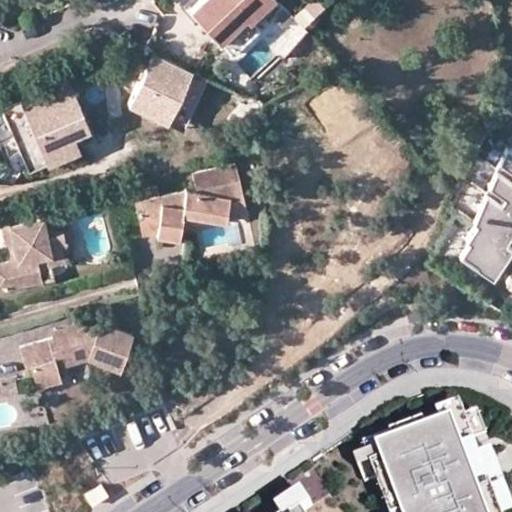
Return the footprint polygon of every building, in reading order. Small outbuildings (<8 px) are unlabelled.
[(198,0),(189,8),(222,42),(249,18),(267,0),(198,0)] [(215,46),(180,18),(165,35),(201,63),(215,46)] [(222,42),(233,53),(259,30),(249,18),(222,42)] [(286,53),(304,32),(292,21),(273,42),(286,53)] [(192,69),(154,51),(127,107),(166,125),(192,69)] [(87,125),(66,75),(0,102),(0,104),(20,154),(87,125)] [(72,132),(20,154),(26,168),(78,146),(72,132)] [(511,149),(510,149),(501,171),(511,178),(511,149)] [(465,255),(497,277),(511,255),(511,243),(511,242),(511,178),(501,171),(478,225),(480,227),(470,241),(473,243),(465,255)] [(188,215),(190,210),(207,215),(221,219),(222,216),(225,207),(241,204),(236,180),(196,188),(194,191),(184,188),(182,190),(134,201),(140,233),(153,230),(155,233),(176,235),(177,222),(178,217),(188,215)] [(0,287),(36,279),(31,256),(41,254),(63,249),(59,230),(51,232),(48,214),(21,220),(18,203),(0,206),(0,241),(3,241),(10,241),(13,259),(7,260),(0,261),(0,287)] [(225,207),(222,216),(243,212),(241,204),(225,207)] [(178,217),(177,222),(207,215),(190,210),(188,215),(178,217)] [(63,249),(70,248),(67,228),(59,230),(63,249)] [(10,241),(3,241),(7,260),(13,259),(10,241)] [(41,254),(44,264),(65,259),(63,249),(41,254)] [(79,329),(16,347),(21,366),(31,363),(37,385),(57,380),(53,364),(83,356),(116,368),(129,333),(97,321),(95,316),(77,321),(79,329)] [(79,329),(77,321),(53,327),(55,336),(79,329)] [(14,377),(0,379),(0,394),(17,391),(14,377)] [(500,511),(461,408),(375,441),(379,452),(370,456),(390,508),(399,505),(401,511),(500,511)] [(108,494),(101,484),(85,495),(92,505),(108,494)] [(306,511),(311,509),(301,495),(276,511),(306,511)]
